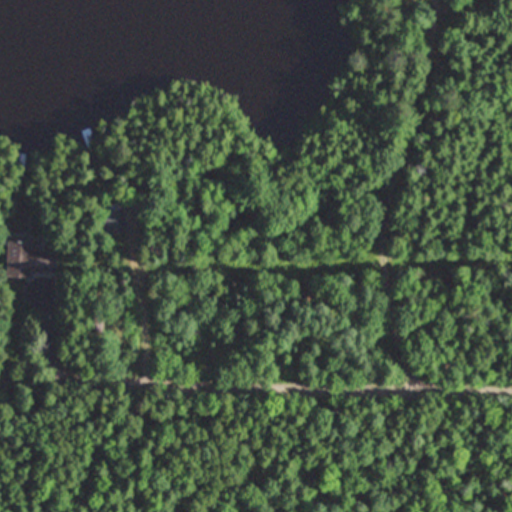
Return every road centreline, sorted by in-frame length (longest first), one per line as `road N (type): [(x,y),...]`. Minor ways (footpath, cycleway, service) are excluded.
road 1 (residential): [(0,376),(511,385)]
road 2 (residential): [(413,383),(360,290),(346,243),(358,136),(386,103),(411,0)]
